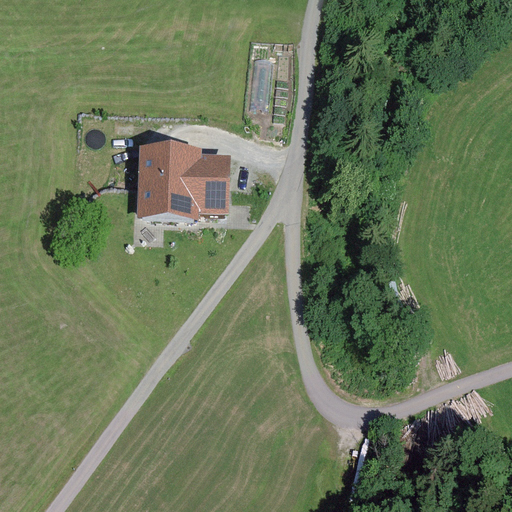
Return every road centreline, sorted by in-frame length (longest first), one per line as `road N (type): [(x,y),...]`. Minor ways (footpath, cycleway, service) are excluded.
road 1 (unclassified): [(511,370),(404,410),(366,417),(336,409),(319,391),(304,351),(291,184)]
road 2 (unclassified): [(291,184),(55,511)]
road 3 (unclassified): [(317,0),(291,184)]
